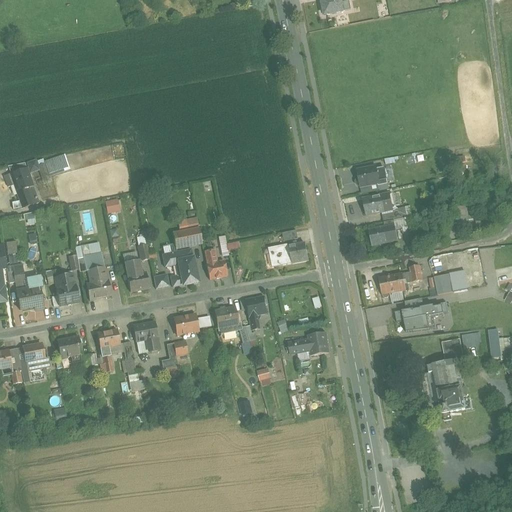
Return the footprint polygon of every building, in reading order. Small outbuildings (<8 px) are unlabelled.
[(323,0),(325,7),(323,8),(324,13),(326,14),(326,16),(351,11),(350,2),(344,3),(343,0),(323,0)] [(465,159),(450,160),(451,167),(465,166),(465,159)] [(17,172),(11,174),(23,209),(39,203),(27,168),(17,172)] [(377,168),(357,172),(359,179),(358,180),(357,181),(356,183),(357,185),(357,186),(358,187),(359,187),(360,187),(361,188),(378,185),(378,187),(388,185),(384,169),(377,170),(377,168)] [(117,194),(104,196),(106,209),(119,207),(117,194)] [(390,195),(363,201),(366,217),(383,214),(383,213),(393,211),(390,195)] [(394,214),(382,216),(384,223),(405,219),(407,219),(406,212),(394,214)] [(197,219),(186,221),(187,227),(198,225),(197,219)] [(405,219),(384,223),(385,229),(369,232),(372,247),(398,242),(398,241),(396,230),(402,229),(407,228),(405,221),(407,221),(406,220),(405,220),(405,219)] [(199,229),(173,234),(176,250),(202,245),(203,245),(199,229)] [(402,229),(396,230),(398,241),(404,240),(402,229)] [(297,231),(283,234),(284,242),(299,239),(297,231)] [(226,237),(220,238),(223,258),(230,257),(229,251),(241,249),(240,243),(228,245),(226,237)] [(145,238),(137,239),(139,247),(147,245),(145,238)] [(17,242),(8,243),(9,255),(18,255),(17,242)] [(306,244),(297,246),(296,243),(290,245),(290,247),(293,264),(293,265),(309,261),(306,244)] [(147,245),(139,247),(142,262),(150,260),(147,245)] [(290,245),(272,248),(276,268),(293,264),(290,247),(290,245)] [(100,249),(76,254),(77,257),(77,260),(101,256),(100,249)] [(191,250),(162,256),(165,268),(175,267),(177,277),(170,279),(172,288),(183,286),(184,287),(184,286),(197,284),(198,284),(194,266),(191,250)] [(213,251),(205,253),(207,265),(216,263),(213,251)] [(101,256),(77,260),(79,271),(79,274),(88,272),(88,271),(104,268),(101,256)] [(77,257),(68,259),(70,272),(79,271),(77,260),(77,257)] [(207,265),(206,265),(210,281),(216,279),(216,280),(221,279),(221,278),(227,277),(224,261),(216,263),(207,265)] [(140,262),(125,265),(130,293),(149,290),(146,274),(142,275),(140,262)] [(403,274),(379,279),(382,296),(383,296),(383,297),(384,298),(385,299),(386,299),(387,299),(388,298),(389,297),(389,296),(389,295),(406,291),(405,284),(423,281),(420,266),(410,268),(411,273),(403,274)] [(104,268),(88,271),(88,272),(92,292),(87,293),(89,302),(94,301),(94,300),(111,297),(108,282),(106,282),(104,268)] [(23,271),(8,273),(10,284),(25,282),(23,271)] [(72,275),(54,278),(56,290),(55,291),(58,307),(79,303),(76,287),(75,287),(72,275)] [(450,275),(434,278),(438,296),(453,293),(450,275)] [(167,276),(154,278),(156,290),(169,288),(167,276)] [(40,287),(16,292),(20,311),(34,308),(35,311),(44,309),(40,287)] [(264,299),(245,302),(248,319),(249,319),(251,332),(260,330),(258,317),(267,315),(266,307),(268,306),(267,300),(264,300),(264,299)] [(405,313),(391,315),(394,332),(402,331),(403,340),(437,338),(434,323),(450,320),(447,304),(425,308),(424,301),(404,305),(405,313)] [(225,309),(220,309),(221,312),(215,313),(218,330),(219,330),(219,329),(238,325),(238,326),(239,326),(235,309),(226,311),(225,309)] [(196,316),(174,320),(178,337),(183,336),(184,340),(194,338),(193,334),(199,333),(196,316)] [(286,321),(279,324),(283,334),(290,331),(286,321)] [(155,323),(134,327),(137,344),(147,342),(149,354),(159,352),(157,340),(158,340),(155,323)] [(250,343),(246,328),(239,330),(243,344),(250,343)] [(117,331),(97,334),(100,350),(120,346),(117,331)] [(499,331),(489,332),(492,358),(502,357),(499,331)] [(327,334),(308,337),(309,341),(304,342),(296,344),(296,343),(289,344),(289,345),(291,355),(308,352),(308,354),(311,354),(312,357),(330,354),(327,334)] [(480,334),(463,337),(465,350),(476,348),(477,357),(483,356),(480,334)] [(79,338),(57,342),(61,360),(71,358),(80,356),(83,355),(81,346),(82,346),(82,344),(81,340),(80,340),(79,340),(79,338)] [(460,340),(442,344),(446,364),(457,362),(464,361),(460,340)] [(186,342),(179,344),(181,356),(188,355),(186,342)] [(132,344),(123,345),(126,362),(125,362),(128,377),(137,375),(134,361),(135,361),(132,344)] [(174,344),(167,346),(170,361),(162,362),(163,370),(179,367),(174,344)] [(42,345),(24,348),(29,373),(43,370),(51,369),(49,358),(44,359),(42,345)] [(18,350),(9,351),(13,373),(19,372),(22,372),(18,350)] [(9,351),(0,353),(0,370),(1,370),(2,377),(12,375),(12,373),(13,373),(9,351)] [(80,356),(71,358),(72,364),(81,363),(80,356)] [(91,356),(84,357),(86,367),(93,366),(91,356)] [(110,357),(103,358),(106,374),(113,373),(110,357)] [(446,364),(434,366),(434,367),(429,368),(430,375),(435,374),(439,393),(438,393),(440,403),(441,403),(442,406),(441,406),(441,408),(440,408),(438,410),(439,414),(441,415),(442,415),(442,416),(443,416),(451,414),(471,410),(469,400),(464,401),(463,398),(468,397),(467,397),(469,396),(467,389),(466,389),(466,388),(463,389),(461,380),(457,362),(446,364)] [(269,369),(258,372),(263,388),(274,384),(269,369)] [(43,370),(29,373),(30,383),(45,380),(43,370)] [(13,373),(12,373),(12,375),(14,385),(22,384),(19,372),(13,373)] [(243,417),(254,414),(251,401),(240,404),(243,417)] [(65,410),(55,412),(58,424),(67,422),(65,410)] [(451,414),(443,416),(445,423),(452,421),(451,414)]
